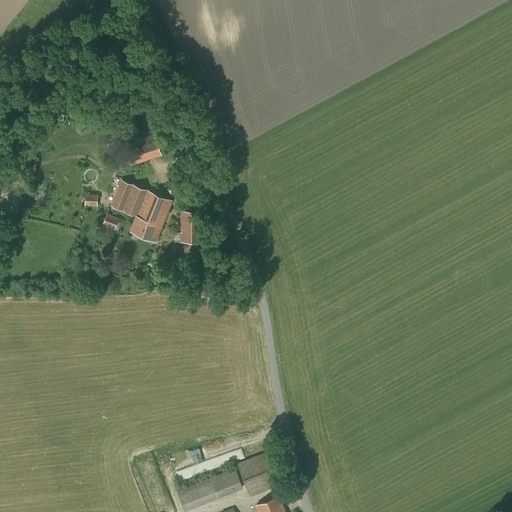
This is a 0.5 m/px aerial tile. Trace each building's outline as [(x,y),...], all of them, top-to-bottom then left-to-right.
[(154,133),(124,144),(131,165),(162,155),(154,133)] [(111,205),(136,215),(162,225),(172,199),(121,179),(111,205)] [(85,197),(81,197),(81,204),(85,204),(85,205),(97,206),(98,194),(85,193),(85,197)] [(180,210),(180,242),(204,241),(204,210),(180,210)] [(102,224),(115,230),(120,218),(107,213),(105,219),(101,217),(99,222),(103,223),(102,224)] [(162,225),(136,215),(130,230),(156,241),(162,225)] [(237,463),(250,497),(280,485),(267,451),(237,463)] [(188,486),(187,483),(176,487),(185,510),(243,487),(235,467),(188,486)] [(256,505),(258,511),(285,511),(279,496),(256,505)]
